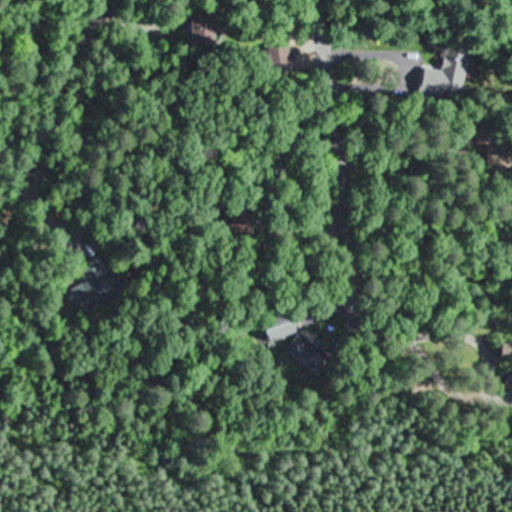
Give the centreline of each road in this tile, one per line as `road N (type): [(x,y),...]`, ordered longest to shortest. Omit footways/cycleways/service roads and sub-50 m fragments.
road 1 (residential): [(321,0),(362,331)]
road 2 (residential): [(0,223),(112,0)]
